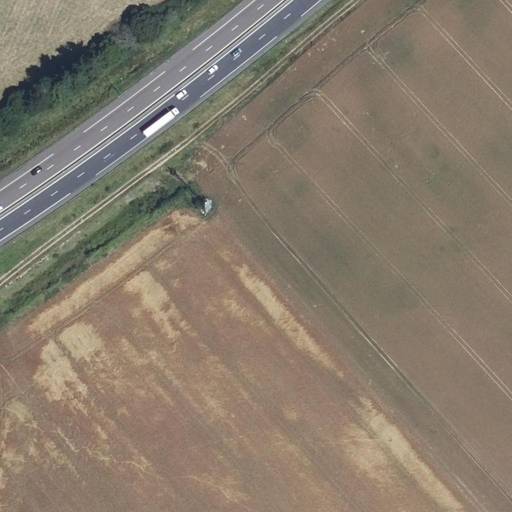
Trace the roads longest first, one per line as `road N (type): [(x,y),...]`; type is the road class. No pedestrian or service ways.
road 1 (track): [(0,282),(202,130),(355,0)]
road 2 (motorway): [(0,232),(184,103),(310,0)]
road 3 (motorway): [(261,0),(0,198)]
